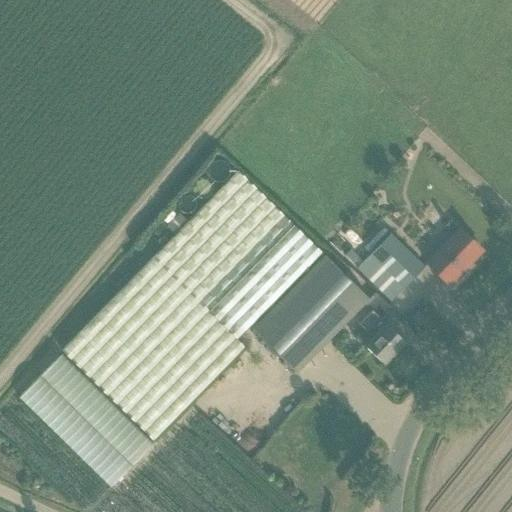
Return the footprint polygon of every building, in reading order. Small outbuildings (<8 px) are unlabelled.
[(244,349),(235,340),(320,254),(236,172),(151,258),(62,351),(154,441),(244,349)] [(310,226),(327,236),(335,223),(318,212),(310,226)] [(481,250),(466,236),(459,229),(426,264),(450,287),(465,271),(462,269),(481,250)] [(356,268),(390,302),(424,267),(390,234),(356,268)] [(350,250),(344,256),(352,263),(358,257),(350,250)] [(322,255),(251,329),(297,373),(335,334),(351,317),(363,304),(364,304),(368,299),(367,298),(339,271),(325,258),(322,255)] [(370,311),(358,324),(372,337),(364,346),(369,350),(383,365),(405,343),(390,329),(380,319),(371,311),(370,311)]
